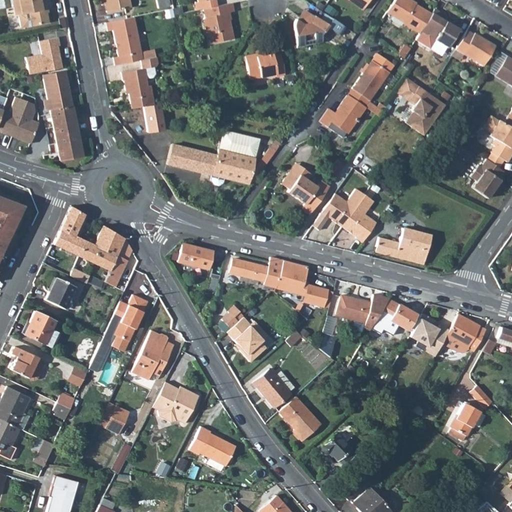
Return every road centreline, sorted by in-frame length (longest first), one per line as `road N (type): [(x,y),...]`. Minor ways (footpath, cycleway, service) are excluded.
road 1 (residential): [(152,258),(246,417),(322,511)]
road 2 (tertiary): [(176,219),(463,294)]
road 3 (tertiary): [(107,161),(74,0)]
road 4 (residential): [(0,330),(61,182)]
